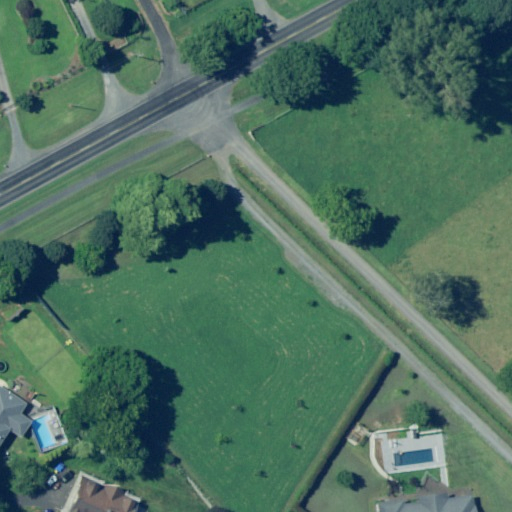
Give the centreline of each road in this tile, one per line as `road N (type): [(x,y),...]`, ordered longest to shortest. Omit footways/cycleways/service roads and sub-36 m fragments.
road 1 (residential): [(188,94),(511,406)]
road 2 (tertiary): [(0,196),(188,94)]
road 3 (tertiary): [(188,94),(359,0)]
